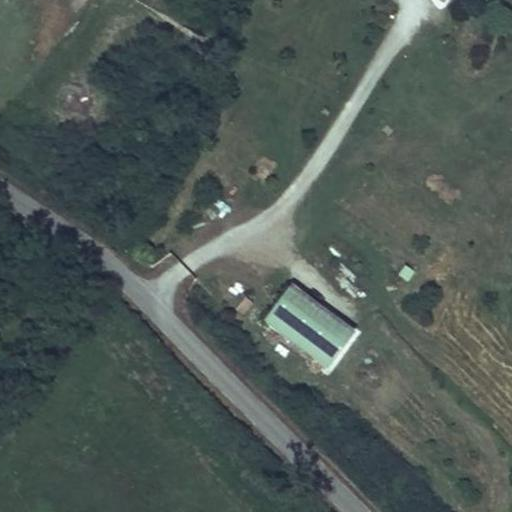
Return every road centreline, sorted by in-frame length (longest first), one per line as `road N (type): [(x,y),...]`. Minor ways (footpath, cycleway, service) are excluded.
road 1 (residential): [(0,183),(59,217),(377,511)]
road 2 (unknown): [(150,301),(294,194),(411,0)]
